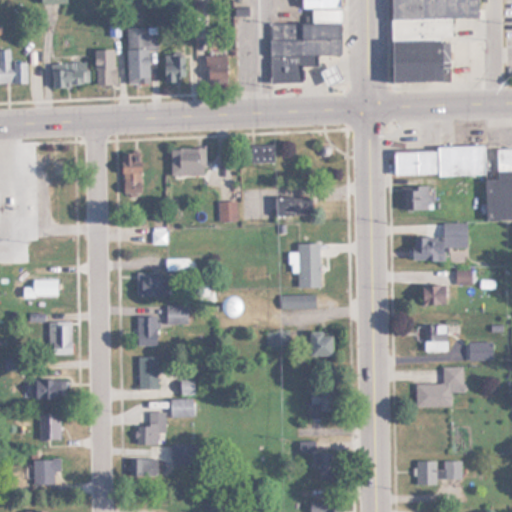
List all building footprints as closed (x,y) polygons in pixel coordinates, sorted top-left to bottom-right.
[(475,0),(388,0),(388,81),(448,82),(449,17),(475,17),(475,0)] [(310,7),(339,6),(339,20),(310,21),(310,7)] [(315,38),(339,37),(339,20),(310,21),(268,22),(268,39),(315,38)] [(147,49),(156,49),(156,27),(124,27),(124,82),(147,82),(147,49)] [(315,54),(340,53),(339,37),(268,39),(268,55),(315,54)] [(0,82),(25,82),(25,62),(8,62),(8,49),(0,49),(0,82)] [(92,84),(113,84),(113,49),(92,49),(92,84)] [(315,65),(315,54),(268,55),(269,82),(300,81),(300,78),(303,78),(302,68),(300,68),(299,65),(315,65)] [(162,55),(162,80),(183,80),(183,55),(162,55)] [(207,59),(206,72),(222,72),(222,61),(217,60),(217,59),(207,59)] [(324,86),(340,78),(332,62),(316,70),(324,86)] [(50,64),(50,85),(85,85),(85,64),(50,64)] [(272,163),(272,145),(248,145),(248,163),(272,163)] [(434,151),(391,151),(391,175),(482,174),(482,145),(434,146),(434,151)] [(203,148),(168,148),(168,175),(203,175),(203,148)] [(511,149),(495,150),(495,179),(483,179),(483,219),(511,218),(511,149)] [(119,152),(119,199),(138,198),(138,151),(119,152)] [(35,156),(35,177),(62,177),(62,156),(35,156)] [(400,208),(431,208),(431,185),(400,185),(400,208)] [(273,196),(273,214),(310,214),(310,196),(273,196)] [(217,201),(217,221),(236,221),(236,201),(217,201)] [(409,259),(441,259),(441,246),(464,246),(464,222),(440,222),(440,236),(409,236),(409,259)] [(152,243),(151,232),(163,232),(164,243),(152,243)] [(318,286),(318,243),(295,243),(295,286),(318,286)] [(136,295),(162,295),(162,272),(136,272),(136,295)] [(54,280),(30,280),(30,295),(54,295),(54,280)] [(443,303),(442,284),(417,284),(418,304),(443,303)] [(219,314),(216,315),(213,316),(209,315),(206,314),(204,311),(202,307),(202,304),(203,300),(205,297),(208,295),(212,294),(216,294),(219,296),(222,299),(223,302),(224,305),(223,309),(221,312),(219,314)] [(313,308),(313,294),(278,295),(278,308),(313,308)] [(186,323),(186,305),(165,305),(165,323),(186,323)] [(155,316),(135,316),(135,345),(155,345),(155,316)] [(69,354),(69,321),(47,321),(47,354),(69,354)] [(421,351),(445,351),(445,324),(421,324),(421,351)] [(266,331),(266,346),(286,346),(286,331),(266,331)] [(330,357),(330,331),(306,331),(306,357),(330,357)] [(467,341),(467,360),(490,360),(490,341),(467,341)] [(155,356),(137,356),(137,389),(155,389),(155,356)] [(413,406),(449,406),(449,391),(461,391),(461,366),(441,366),(441,383),(413,383),(413,406)] [(31,398),(64,398),(64,378),(31,378),(31,398)] [(178,384),(179,394),(192,393),(191,383),(178,384)] [(332,391),(307,391),(307,419),(332,419),(332,391)] [(168,398),(168,416),(190,416),(190,398),(168,398)] [(37,439),(58,439),(58,412),(37,412),(37,439)] [(155,444),(155,431),(163,431),(163,412),(147,412),(147,425),(135,425),(135,444),(155,444)] [(170,444),(170,464),(195,464),(195,444),(170,444)] [(333,474),(333,453),(311,453),(311,474),(333,474)] [(155,458),(128,458),(128,476),(155,476),(155,458)] [(414,482),(414,459),(434,459),(435,467),(442,467),(441,459),(461,458),(461,477),(435,476),(434,482),(414,482)] [(31,459),(31,484),(55,484),(55,459),(31,459)] [(308,511),(343,511),(343,501),(308,501),(308,511)]
